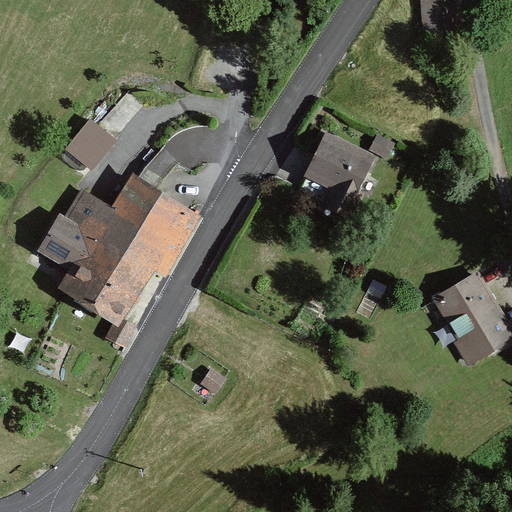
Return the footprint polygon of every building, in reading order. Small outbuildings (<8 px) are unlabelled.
[(454,0),(420,0),(422,31),(456,29),(454,0)] [(64,148),(91,169),(116,138),(89,116),(64,148)] [(371,155),(321,133),(301,176),(326,188),(318,204),(344,216),(371,155)] [(78,190),(40,249),(64,265),(53,285),(127,331),(198,217),(129,174),(108,205),(78,190)] [(511,337),(477,274),(430,300),(468,369),(511,345),(511,337)] [(229,381),(211,371),(202,387),(220,397),(229,381)]
